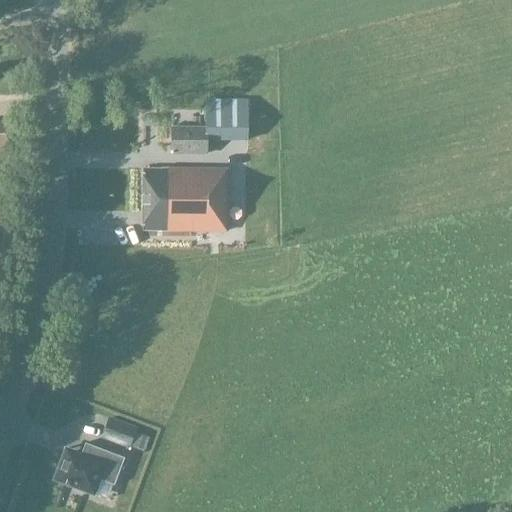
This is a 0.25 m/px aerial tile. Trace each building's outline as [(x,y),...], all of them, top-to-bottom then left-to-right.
[(171,129),(170,154),(204,154),(205,140),(229,141),(245,141),(245,100),(230,100),(204,99),(204,129),(171,129)] [(0,157),(10,156),(9,120),(0,120),(0,157)] [(140,230),(223,232),(225,171),(142,168),(140,230)] [(134,429),(108,419),(101,437),(127,447),(134,429)] [(123,458),(84,443),(77,461),(62,455),(52,480),(92,495),(98,480),(113,486),(123,458)]
